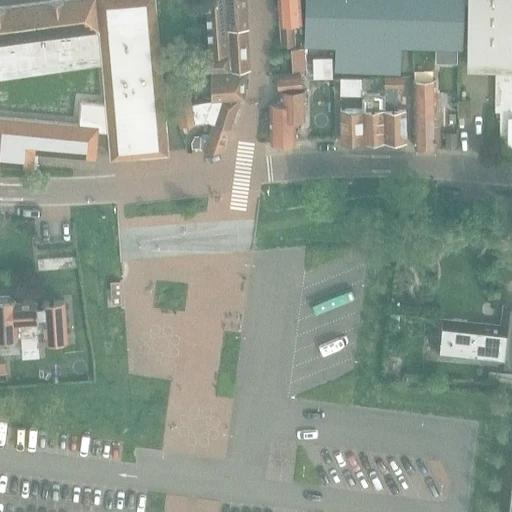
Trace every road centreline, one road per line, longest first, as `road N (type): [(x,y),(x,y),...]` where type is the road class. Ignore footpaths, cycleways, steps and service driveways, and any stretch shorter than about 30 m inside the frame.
road 1 (residential): [(241,175),(350,165),(511,172)]
road 2 (residential): [(0,192),(118,190),(241,175)]
road 3 (residential): [(241,175),(260,0)]
